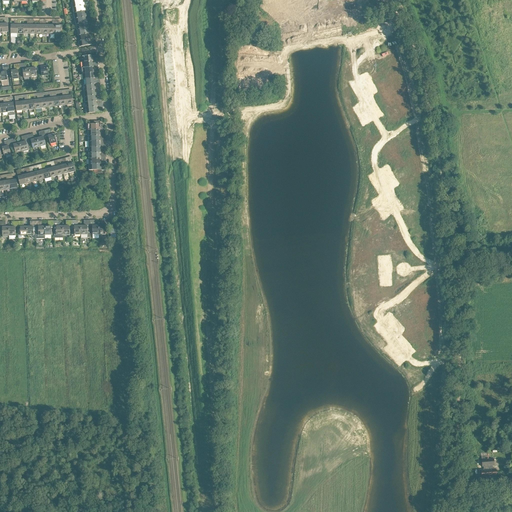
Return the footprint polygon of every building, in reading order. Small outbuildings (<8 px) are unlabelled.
[(283,0),(277,0),(281,15),(291,13),(290,4),(284,5),(283,0)] [(346,3),(343,11),(353,16),(359,0),(353,0),(351,5),(346,3)] [(43,61),(37,62),(38,67),(40,67),(42,76),(48,75),(47,66),(44,66),(43,61)] [(39,71),(38,67),(37,62),(32,62),(32,68),(29,68),(30,77),(37,76),(36,71),(39,71)] [(265,62),(255,65),(257,72),(260,71),(263,82),(270,80),(265,62)] [(25,63),(20,64),(20,70),(21,73),(21,77),(24,77),(24,78),(30,77),(29,68),(26,69),(25,63)] [(21,73),(20,70),(20,64),(14,65),(14,70),(11,71),(12,80),(19,79),(18,73),(21,73)] [(2,66),(3,72),(0,71),(0,72),(1,81),(8,80),(7,71),(9,71),(8,65),(2,66)] [(251,75),(245,77),(250,95),(261,93),(259,84),(254,85),(251,75)] [(373,82),(357,91),(360,97),(369,92),(371,96),(378,92),(373,82)] [(74,104),(72,95),(69,96),(68,91),(65,91),(67,105),(74,104)] [(56,97),(56,92),(53,93),(54,107),(61,106),(60,97),(56,97)] [(44,99),(43,94),(40,94),(42,108),(48,107),(47,99),(44,99)] [(31,100),(31,96),(27,96),(29,110),(35,109),(34,100),(31,100)] [(19,102),(18,97),(15,98),(16,111),(23,111),(22,102),(19,102)] [(9,98),(6,99),(8,112),(9,116),(15,115),(15,112),(13,103),(10,103),(10,100),(9,98)] [(362,101),(354,106),(360,116),(377,106),(374,101),(365,106),(362,101)] [(99,124),(100,124),(100,121),(94,121),(94,124),(88,124),(88,130),(99,130),(105,130),(105,128),(99,128),(99,124)] [(50,129),(44,131),(46,136),(47,140),(49,139),(50,144),(57,142),(57,141),(55,135),(55,134),(51,135),(50,129)] [(46,136),(44,131),(39,132),(40,138),(37,138),(39,147),(46,145),(43,137),(46,136)] [(28,141),(31,140),(33,149),(39,147),(37,138),(34,139),(33,134),(27,135),(28,141)] [(27,135),(21,137),(23,142),(20,143),(22,152),(31,149),(28,141),(27,135)] [(20,143),(17,144),(15,138),(10,140),(11,145),(13,145),(16,153),(22,152),(20,143)] [(4,141),(5,147),(2,147),(4,156),(11,154),(11,155),(13,155),(12,151),(10,151),(9,146),(11,145),(10,140),(4,141)] [(69,173),(76,171),(73,162),(70,163),(69,158),(66,159),(69,173)] [(63,160),(63,161),(64,165),(61,166),(63,174),(69,173),(66,159),(63,160)] [(58,166),(57,163),(57,161),(54,162),(57,176),(63,174),(61,166),(58,166)] [(51,163),(51,165),(52,168),(49,169),(51,177),(57,176),(54,162),(51,163)] [(100,164),(89,164),(89,170),(94,170),(94,172),(98,172),(98,170),(106,170),(106,167),(100,168),(100,164)] [(38,166),(39,168),(39,171),(36,172),(39,181),(45,179),(41,165),(38,166)] [(46,170),(45,166),(44,165),(41,165),(45,179),(51,177),(49,169),(46,170)] [(33,173),(32,169),(32,168),(29,169),(32,182),(39,181),(36,172),(33,173)] [(26,169),(26,171),(27,174),(24,175),(26,184),(32,182),(29,169),(26,169)] [(18,171),(18,172),(17,172),(20,185),(26,184),(24,175),(21,176),(20,171),(18,171)] [(13,180),(12,176),(12,175),(9,175),(12,189),(18,188),(16,179),(13,180)] [(394,176),(377,185),(380,190),(389,185),(392,189),(399,185),(394,176)] [(383,194),(375,199),(381,209),(397,199),(395,194),(386,199),(383,194)] [(72,220),(66,220),(66,226),(63,226),(63,235),(70,235),(69,226),(72,226),(72,220)] [(78,226),(78,220),(72,220),(72,226),(72,234),(73,234),(73,235),(81,235),(81,226),(78,226)] [(90,226),(90,220),(84,220),(84,226),(81,226),(81,235),(88,235),(88,238),(90,238),(90,226)] [(96,226),(96,220),(90,220),(90,226),(92,226),(92,235),(99,235),(99,225),(96,226)] [(102,225),(99,225),(99,235),(106,234),(105,226),(108,226),(108,220),(102,220),(102,225)] [(108,220),(108,226),(110,225),(110,234),(117,234),(117,225),(114,225),(114,220),(108,220)] [(6,227),(6,222),(0,221),(0,227),(2,227),(2,236),(9,236),(9,239),(9,227),(6,227)] [(12,227),(9,227),(9,239),(16,239),(15,227),(18,227),(18,221),(12,221),(12,227)] [(24,227),(24,221),(18,221),(18,227),(20,227),(19,230),(18,230),(18,238),(20,238),(21,238),(22,237),(22,236),(27,236),(27,227),(24,227)] [(36,227),(36,221),(30,221),(30,227),(27,227),(27,236),(30,236),(34,239),(36,239),(36,234),(36,227)] [(42,226),(42,221),(36,221),(36,227),(38,227),(38,234),(36,234),(36,239),(45,239),(45,235),(45,226),(42,226)] [(48,226),(45,226),(45,235),(52,235),(51,226),(54,226),(54,221),(48,221),(48,226)] [(54,221),(54,226),(54,238),(63,238),(63,235),(63,226),(60,226),(60,221),(54,221)] [(403,317),(389,329),(393,334),(401,327),(404,330),(409,325),(403,317)] [(396,338),(390,345),(397,353),(411,340),(408,335),(400,342),(396,338)] [(494,458),(488,459),(489,477),(497,476),(496,469),(493,469),(493,465),(494,465),(494,458)] [(488,459),(486,459),(481,459),(482,466),(484,466),(484,470),(481,470),(482,478),(489,477),(488,459)]
